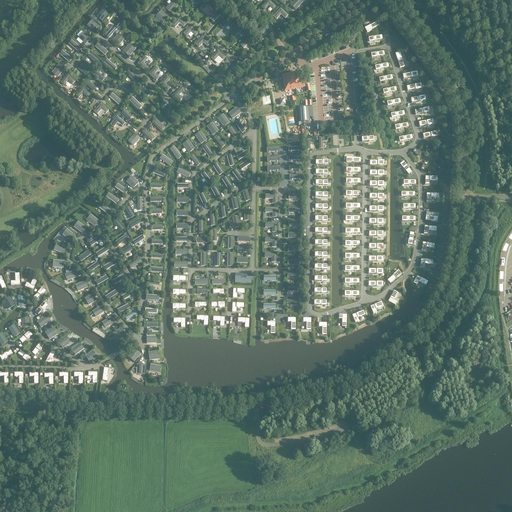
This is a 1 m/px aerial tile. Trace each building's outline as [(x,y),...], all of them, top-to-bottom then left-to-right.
[(207,0),(206,0),(200,8),(203,10),(208,6),(212,10),(215,6),(207,0)] [(231,0),(225,0),(223,3),(230,10),(233,7),(229,3),(231,0)] [(275,6),(268,0),(267,0),(261,7),(264,10),(268,5),(273,9),(275,6)] [(303,2),(300,0),(295,0),(290,5),(295,10),(303,2)] [(172,2),(166,8),(171,13),(177,6),(172,2)] [(244,9),(241,6),(234,13),(241,21),(244,18),(239,13),(244,9)] [(285,18),(288,16),(280,9),(273,16),(276,19),(281,14),(285,18)] [(108,14),(103,10),(97,17),(102,21),(108,14)] [(168,17),(161,11),(156,16),(163,22),(168,17)] [(218,11),(210,19),(213,22),(221,14),(218,11)] [(179,17),(172,24),(175,27),(179,22),(184,26),(186,24),(179,17)] [(252,17),(244,24),(252,32),(255,28),(251,24),(255,20),(252,17)] [(233,23),(227,18),(219,26),(222,29),(227,23),(228,24),(227,25),(230,27),(233,23)] [(91,20),(87,25),(94,31),(98,26),(91,20)] [(378,21),(365,28),(367,32),(380,25),(378,21)] [(115,25),(105,34),(109,38),(118,28),(115,25)] [(191,26),(184,34),(187,36),(191,32),(195,36),(198,33),(191,26)] [(238,27),(230,35),(233,38),(238,33),(239,34),(241,36),(245,33),(238,27)] [(263,38),(261,36),(260,37),(259,36),(265,30),(262,28),(254,36),(260,42),(263,38)] [(90,39),(84,33),(79,38),(85,44),(90,39)] [(124,40),(118,35),(112,41),(118,46),(124,40)] [(210,43),(203,37),(196,44),(199,47),(203,42),(208,46),(210,43)] [(243,48),(248,43),(249,44),(251,46),(254,43),(248,37),(240,46),(243,48)] [(69,43),(78,52),(81,49),(71,40),(69,43)] [(95,46),(105,55),(109,52),(99,42),(95,46)] [(135,50),(129,45),(123,51),(129,56),(135,50)] [(63,50),(59,53),(69,62),(73,59),(63,50)] [(218,56),(223,60),(225,57),(218,50),(211,58),(214,61),(218,56)] [(396,53),(400,67),(405,65),(400,52),(396,53)] [(97,64),(100,61),(92,53),(85,60),(91,66),(94,62),(97,64)] [(144,56),(138,64),(145,70),(148,68),(143,63),(147,59),(144,56)] [(235,74),(240,71),(244,67),(240,63),(236,66),(234,63),(229,67),(231,69),(227,72),(230,77),(235,74)] [(79,68),(86,75),(89,72),(81,65),(79,68)] [(57,77),(63,70),(58,66),(52,73),(57,77)] [(159,69),(156,66),(149,74),(156,80),(159,77),(157,75),(155,73),(159,69)] [(128,75),(137,83),(140,80),(131,72),(128,75)] [(285,91),(296,89),(304,87),(303,80),(299,81),(297,73),(293,74),(292,73),(281,75),(285,91)] [(68,75),(61,82),(64,85),(68,80),(73,84),(75,81),(68,75)] [(170,79),(167,76),(160,84),(168,91),(171,87),(168,85),(168,86),(166,83),(170,79)] [(86,83),(95,90),(97,87),(89,80),(86,83)] [(121,85),(129,92),(132,89),(123,82),(121,85)] [(141,89),(148,96),(151,93),(144,86),(141,89)] [(184,90),(181,87),(173,95),(179,101),(182,98),(180,96),(179,95),(184,90)] [(76,95),(79,98),(83,93),(87,97),(90,94),(82,88),(76,95)] [(110,96),(119,105),(122,101),(112,93),(110,96)] [(264,110),(272,109),(270,96),(266,96),(262,96),(263,102),(264,102),(264,109),(264,110)] [(130,100),(139,110),(142,107),(133,97),(130,100)] [(108,110),(101,104),(94,111),(97,114),(101,109),(106,113),(108,110)] [(309,122),(308,107),(298,108),(299,122),(301,122),(309,122)] [(163,111),(172,120),(175,117),(166,108),(163,111)] [(229,114),(232,119),(241,113),(237,108),(229,114)] [(122,113),(129,120),(132,117),(125,110),(122,113)] [(223,115),(218,119),(224,127),(229,123),(223,115)] [(125,123),(118,117),(111,124),(114,127),(118,122),(122,126),(125,123)] [(153,121),(162,131),(165,128),(156,118),(153,121)] [(242,120),(240,121),(246,130),(248,128),(242,120)] [(236,124),(242,133),(246,130),(239,122),(236,124)] [(212,123),(207,127),(213,135),(218,131),(212,123)] [(228,129),(235,138),(238,136),(232,127),(228,129)] [(142,131),(152,141),(155,138),(145,128),(142,131)] [(200,131),(195,135),(201,144),(207,140),(200,131)] [(140,138),(135,133),(128,141),(133,145),(140,138)] [(215,139),(222,148),(225,145),(219,136),(215,139)] [(188,140),(183,144),(189,153),(194,149),(188,140)] [(174,146),(170,149),(178,160),(181,157),(174,146)] [(203,148),(209,157),(213,155),(206,146),(203,148)] [(246,151),(237,157),(239,161),(248,154),(246,151)] [(163,155),(160,158),(170,166),(173,163),(163,155)] [(191,157),(197,166),(201,163),(194,155),(191,157)] [(249,160),(240,166),(242,170),(251,163),(249,160)] [(412,172),(404,161),(401,164),(409,174),(412,172)] [(213,166),(219,175),(223,173),(217,164),(213,166)] [(179,168),(177,172),(189,178),(191,174),(179,168)] [(155,169),(153,173),(164,177),(165,174),(155,169)] [(232,172),(239,181),(243,179),(236,170),(232,172)] [(201,175),(208,184),(211,181),(205,172),(201,175)] [(138,183),(131,176),(126,181),(133,188),(138,183)] [(438,176),(426,176),(426,184),(430,184),(430,181),(438,181),(438,176)] [(222,179),(228,189),(231,186),(225,177),(222,179)] [(117,183),(115,187),(125,194),(128,190),(117,183)] [(210,187),(216,197),(219,195),(214,185),(210,187)] [(108,193),(105,196),(116,204),(119,200),(108,193)] [(198,195),(203,205),(207,203),(202,193),(198,195)] [(439,194),(427,193),(427,201),(431,201),(431,198),(439,198),(439,194)] [(277,195),(265,195),(265,199),(273,199),(273,200),(272,200),(272,203),(277,203),(277,195)] [(102,204),(99,207),(109,215),(112,211),(102,204)] [(134,216),(129,206),(125,208),(131,218),(134,216)] [(277,209),(265,209),(265,213),(273,213),(273,214),(272,214),(272,217),(277,217),(277,209)] [(426,220),(438,222),(438,217),(431,216),(431,213),(427,212),(426,220)] [(95,227),(99,222),(91,215),(86,220),(95,227)] [(139,219),(129,225),(131,229),(141,223),(139,219)] [(124,229),(117,220),(113,223),(120,232),(124,229)] [(82,234),(86,228),(77,221),(73,227),(82,234)] [(272,232),(277,232),(277,224),(265,223),(265,227),(273,228),(273,229),(272,229),(272,232)] [(437,227),(425,226),(424,234),(428,234),(429,231),(437,232),(437,227)] [(70,241),(75,236),(66,229),(62,234),(70,241)] [(126,235),(116,241),(118,245),(129,238),(126,235)] [(100,236),(89,243),(91,247),(102,240),(100,236)] [(143,236),(133,241),(135,245),(145,239),(143,236)] [(272,247),(276,247),(277,239),(265,238),(265,242),(272,243),(272,244),(272,247)] [(435,244),(423,242),(422,250),(426,251),(427,247),(435,248),(435,244)] [(54,250),(63,254),(66,248),(56,244),(54,250)] [(130,246),(120,252),(122,256),(133,249),(130,246)] [(107,247),(96,253),(98,257),(109,250),(107,247)] [(89,251),(78,258),(81,262),(91,255),(89,251)] [(271,262),(276,262),(276,254),(265,253),(265,257),(272,258),(272,259),(271,259),(271,262)] [(140,259),(129,265),(131,269),(142,262),(140,259)] [(433,260),(421,259),(420,267),(425,268),(425,264),(433,265),(433,260)] [(115,260),(104,266),(106,270),(118,264),(115,260)] [(97,262),(87,269),(90,273),(100,266),(97,262)] [(399,270),(388,280),(391,284),(402,274),(399,270)] [(67,281),(77,277),(74,271),(65,275),(67,281)] [(16,280),(11,281),(11,286),(21,285),(21,273),(16,274),(16,280)] [(240,273),(240,274),(240,277),(235,277),(235,282),(240,283),(246,284),(246,283),(251,283),(252,277),(247,277),(247,274),(240,273)] [(124,274),(113,281),(115,285),(126,278),(124,274)] [(106,275),(95,281),(98,285),(109,279),(106,275)] [(420,282),(427,285),(429,281),(418,276),(414,283),(418,285),(420,282)] [(33,290),(37,280),(34,278),(32,282),(31,284),(31,285),(26,283),(24,287),(33,290)] [(78,292),(87,288),(85,282),(76,286),(78,292)] [(42,288),(34,297),(37,300),(45,291),(42,288)] [(233,289),(233,298),(237,298),(237,293),(238,293),(238,294),(240,294),(240,293),(244,294),(244,289),(233,289)] [(116,290),(105,296),(107,300),(118,294),(116,290)] [(133,290),(122,296),(124,300),(135,293),(133,290)] [(389,302),(396,305),(397,302),(395,300),(398,293),(394,291),(389,302)] [(85,299),(89,305),(96,301),(93,294),(85,299)] [(10,298),(4,301),(8,309),(14,306),(10,298)] [(43,302),(35,311),(38,314),(47,305),(43,302)] [(370,307),(373,314),(377,313),(376,309),(383,306),(382,302),(370,307)] [(232,303),(232,312),(236,312),(237,307),(237,308),(239,308),(239,307),(244,308),(244,303),(232,303)] [(129,304),(117,309),(119,314),(131,308),(129,304)] [(96,317),(104,312),(101,306),(92,312),(96,317)] [(136,310),(125,316),(127,320),(138,314),(136,310)] [(353,315),(356,322),(359,321),(358,318),(365,315),(364,310),(353,315)] [(339,315),(339,319),(343,318),(343,327),(347,327),(347,315),(339,315)] [(46,316),(37,322),(41,328),(50,322),(46,316)] [(204,325),(208,325),(208,316),(197,316),(197,320),(201,320),(201,321),(203,321),(204,321),(204,325)] [(105,328),(114,323),(111,317),(102,323),(105,328)] [(220,326),(224,326),(225,317),(213,317),(213,321),(217,321),(217,322),(220,322),(220,321),(220,326)] [(22,328),(30,327),(29,318),(21,319),(22,328)] [(244,327),(249,328),(249,319),(238,318),(238,322),(242,323),(244,323),(245,323),(244,327)] [(288,318),(288,322),(292,322),(292,330),(296,330),(296,318),(288,318)] [(303,318),(303,322),(307,322),(307,330),(311,330),(311,318),(303,318)] [(181,327),(185,327),(185,319),(173,319),(174,323),(178,323),(180,323),(181,323),(181,327)] [(267,322),(267,326),(271,326),(271,334),(275,335),(275,322),(267,322)] [(319,323),(319,327),(323,326),(322,335),(327,335),(327,323),(319,323)] [(14,324),(8,328),(14,338),(16,337),(18,335),(20,334),(14,324)] [(46,333),(50,339),(57,334),(53,328),(46,333)] [(113,334),(118,340),(125,334),(120,329),(113,334)] [(33,335),(29,331),(20,340),(22,343),(27,339),(28,340),(33,335)] [(63,348),(70,343),(66,337),(59,342),(63,348)] [(44,346),(40,343),(32,353),(36,355),(39,350),(40,351),(44,346)] [(71,350),(75,355),(84,349),(80,343),(71,350)] [(10,350),(0,355),(0,357),(2,361),(8,357),(7,356),(13,354),(10,350)] [(140,355),(134,350),(128,357),(134,362),(140,355)] [(27,363),(31,359),(21,351),(18,354),(23,358),(22,359),(27,363)] [(51,351),(46,362),(51,364),(54,358),(53,358),(55,352),(51,351)] [(93,351),(86,357),(90,362),(97,357),(93,351)] [(157,352),(149,353),(150,360),(159,359),(157,352)] [(8,372),(0,372),(0,376),(4,376),(4,377),(4,380),(4,384),(9,384),(9,376),(8,372)] [(23,372),(15,373),(15,377),(19,377),(19,378),(19,380),(19,384),(23,384),(23,376),(23,372)] [(97,372),(89,372),(88,372),(88,377),(89,377),(93,377),(93,378),(93,379),(93,383),(97,383),(97,372)] [(38,373),(29,373),(30,374),(30,377),(34,377),(34,378),(34,380),(34,384),(39,384),(38,377),(38,376),(38,373)] [(53,373),(44,374),(44,377),(49,377),(49,378),(49,379),(49,381),(49,385),(53,385),(53,377),(53,373)] [(68,373),(59,373),(59,375),(59,377),(64,377),(64,378),(64,380),(64,384),(68,384),(68,377),(68,376),(68,373)] [(83,373),(74,373),(74,374),(74,377),(79,377),(79,378),(78,378),(78,380),(79,380),(79,384),(83,384),(83,377),(83,373)]
